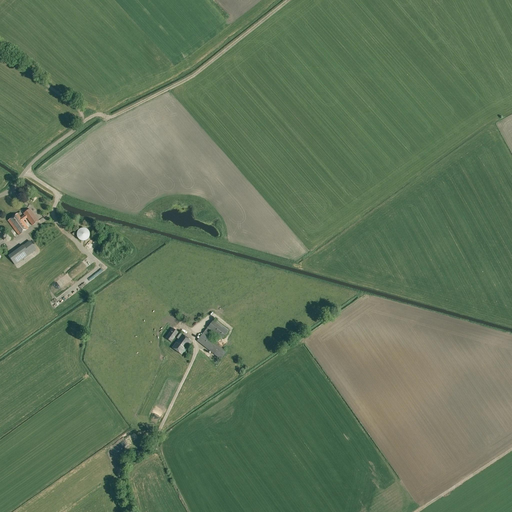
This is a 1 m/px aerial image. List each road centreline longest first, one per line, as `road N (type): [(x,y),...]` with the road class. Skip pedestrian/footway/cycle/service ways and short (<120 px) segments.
road 1 (unclassified): [(0,192),(83,116),(0,48)]
road 2 (unclassified): [(132,511),(121,466),(152,444),(189,360)]
